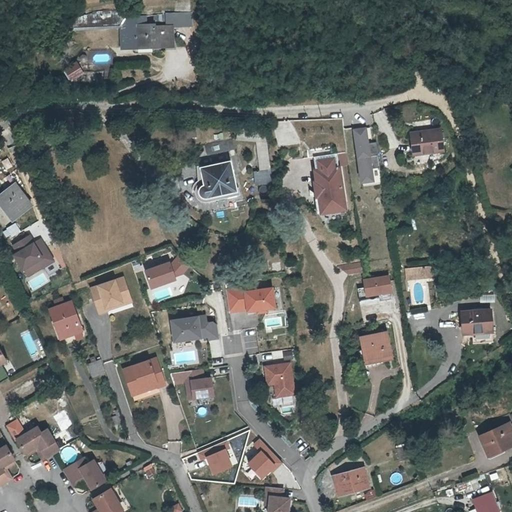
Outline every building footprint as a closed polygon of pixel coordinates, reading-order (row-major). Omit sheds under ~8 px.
[(105,15),(76,21),(77,31),(125,30),(126,51),(141,50),(141,30),(158,29),(158,32),(175,31),(175,32),(194,31),(193,4),(177,5),(178,18),(130,22),(130,14),(105,15)] [(141,30),(141,50),(158,50),(157,51),(175,50),(175,32),(175,31),(158,32),(158,29),(141,30)] [(67,81),(82,75),(77,61),(62,66),(67,81)] [(354,127),(361,176),(373,175),(372,166),(380,165),(377,140),(368,141),(366,125),(354,127)] [(239,133),(237,144),(246,145),(247,134),(239,133)] [(443,152),(442,133),(411,136),(413,155),(443,152)] [(236,154),(234,143),(208,148),(210,159),(236,154)] [(321,209),(344,206),(335,150),(312,153),(321,209)] [(254,178),(256,189),(274,186),(272,174),(269,151),(257,153),(260,177),(254,178)] [(201,200),(203,201),(206,201),(206,202),(226,198),(226,195),(237,193),(231,165),(202,173),(206,189),(203,190),(201,191),(200,193),(199,194),(199,196),(200,198),(201,200)] [(31,209),(15,187),(0,197),(0,204),(12,222),(31,209)] [(45,256),(41,249),(43,248),(39,240),(32,244),(27,236),(11,245),(16,254),(12,256),(19,268),(20,267),(25,276),(41,267),(41,268),(51,262),(47,255),(45,256)] [(190,266),(180,257),(170,269),(168,266),(144,278),(152,294),(176,282),(175,279),(183,276),(190,266)] [(342,264),(343,274),(362,272),(361,262),(342,264)] [(426,265),(427,275),(436,274),(434,263),(426,265)] [(409,278),(427,275),(426,265),(406,267),(409,278)] [(362,296),(391,294),(390,275),(361,277),(362,296)] [(129,301),(122,279),(90,290),(98,315),(106,312),(105,309),(129,301)] [(244,288),(226,291),(229,311),(247,309),(247,311),(275,307),(272,288),(245,292),(244,288)] [(78,330),(68,301),(49,309),(59,338),(78,330)] [(462,310),(464,331),(473,330),(474,341),(493,340),(491,308),(462,310)] [(206,323),(205,316),(171,321),(174,341),(208,337),(209,339),(219,338),(217,325),(213,322),(206,323)] [(390,358),(386,334),(362,337),(366,361),(390,358)] [(101,372),(97,359),(84,363),(88,377),(101,372)] [(163,388),(154,361),(121,372),(128,395),(153,387),(155,390),(163,388)] [(290,362),(264,366),(267,384),(274,383),(276,396),(294,393),(290,362)] [(201,369),(179,372),(181,382),(183,382),(185,391),(190,390),(191,398),(212,396),(210,378),(202,379),(201,369)] [(511,442),(511,421),(511,420),(484,432),(493,451),(511,442)] [(16,421),(5,428),(14,444),(17,442),(16,442),(25,437),(16,421)] [(37,447),(45,461),(59,453),(47,433),(41,436),(37,430),(25,437),(16,442),(17,442),(24,455),(37,447)] [(408,457),(404,445),(395,449),(399,460),(408,457)] [(0,485),(8,480),(0,467),(14,459),(6,446),(0,449),(0,485)] [(41,463),(45,461),(37,447),(24,455),(26,459),(36,454),(41,463)] [(16,463),(14,459),(0,467),(8,480),(12,478),(7,468),(16,463)] [(84,479),(91,492),(104,485),(93,464),(87,467),(84,461),(63,474),(70,487),(84,479)] [(150,464),(143,468),(147,475),(154,471),(150,464)] [(368,485),(362,467),(332,478),(339,496),(368,485)] [(87,495),(91,492),(84,479),(70,487),(73,491),(82,486),(87,495)] [(450,498),(464,493),(462,489),(467,488),(464,479),(445,486),(450,498)] [(282,486),(265,485),(265,495),(270,495),(270,504),(269,511),(288,511),(289,495),(282,495),(282,486)] [(481,502),(484,511),(495,511),(502,510),(494,487),(475,493),(478,503),(481,502)] [(93,504),(97,511),(99,511),(102,511),(120,511),(109,494),(93,504)] [(170,511),(180,511),(183,511),(178,502),(168,507),(170,511)]
